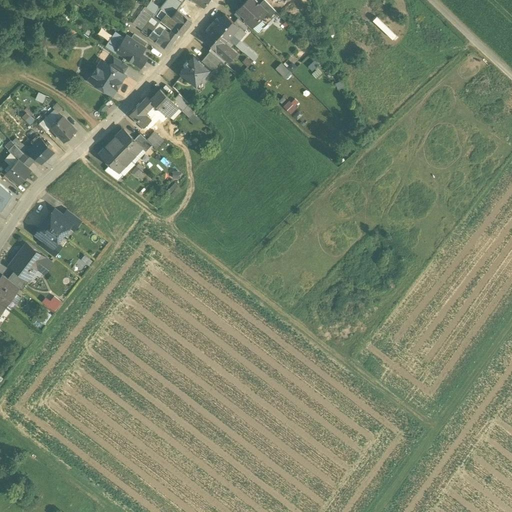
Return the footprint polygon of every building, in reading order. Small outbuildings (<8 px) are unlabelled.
[(148,0),(150,1),(160,8),(166,0),(165,0),(148,0)] [(179,7),(169,0),(166,0),(160,8),(161,9),(167,13),(171,17),(177,9),(179,7)] [(259,5),(254,0),(247,0),(238,10),(252,25),(266,12),(259,5)] [(275,11),(264,0),(263,0),(259,5),(266,12),(270,16),(275,11)] [(160,8),(150,1),(146,7),(154,13),(157,14),(161,9),(160,8)] [(133,23),(143,30),(154,13),(146,7),(145,6),(133,23)] [(157,14),(163,19),(161,21),(164,22),(166,20),(163,18),(167,13),(161,9),(157,14)] [(177,9),(171,17),(177,21),(171,28),(179,34),(181,35),(192,21),(177,9)] [(169,33),(163,30),(159,35),(153,31),(161,21),(163,19),(157,14),(154,13),(143,30),(142,32),(168,49),(179,34),(171,28),(169,26),(168,28),(171,30),(169,33)] [(171,17),(167,13),(163,18),(166,20),(164,22),(167,24),(169,26),(171,28),(177,21),(171,17)] [(226,17),(221,23),(218,20),(213,26),(228,40),(239,28),(233,23),(226,17)] [(237,18),(233,23),(239,28),(228,40),(254,63),(260,57),(241,41),(250,30),(237,18)] [(334,22),(326,25),(330,40),(339,37),(334,22)] [(228,40),(213,26),(208,32),(210,34),(205,40),(214,48),(218,52),(224,45),(228,40)] [(115,33),(107,45),(120,53),(122,51),(118,49),(124,40),(115,33)] [(147,43),(134,34),(131,38),(144,47),(147,43)] [(131,38),(127,36),(124,40),(118,49),(122,51),(129,56),(127,58),(140,67),(146,58),(140,54),(144,48),(144,47),(131,38)] [(235,55),(224,45),(218,52),(229,61),(235,55)] [(229,61),(218,52),(214,48),(210,52),(223,63),(226,66),(230,62),(229,61)] [(223,63),(211,53),(202,64),(212,72),(213,74),(223,63)] [(128,66),(113,56),(108,64),(123,74),(128,66)] [(195,57),(181,73),(191,83),(194,79),(200,85),(212,72),(202,64),(195,57)] [(281,62),(275,69),(286,79),(292,72),(281,62)] [(289,69),(295,72),(298,67),(292,63),(289,69)] [(105,68),(99,64),(89,80),(101,87),(102,86),(113,93),(125,75),(123,74),(108,64),(105,68)] [(161,90),(151,101),(155,105),(169,118),(179,107),(173,101),(161,90)] [(180,95),(173,101),(179,107),(183,111),(190,104),(180,95)] [(148,98),(131,114),(144,128),(151,121),(145,114),(149,110),(155,105),(151,101),(148,98)] [(105,104),(109,108),(114,104),(111,99),(105,104)] [(290,115),(298,109),(291,100),(284,105),(290,115)] [(51,137),(56,132),(51,126),(62,116),(63,117),(69,112),(60,103),(39,124),(51,137)] [(155,105),(149,110),(163,124),(166,120),(170,124),(173,121),(169,118),(155,105)] [(32,125),(37,119),(26,111),(22,117),(32,125)] [(62,116),(51,126),(56,132),(64,141),(76,131),(63,117),(62,116)] [(135,141),(124,130),(113,142),(132,160),(142,149),(143,148),(135,141)] [(31,142),(24,135),(24,134),(21,132),(12,141),(22,152),(27,148),(29,150),(34,145),(31,142)] [(165,141),(155,132),(148,140),(158,149),(165,141)] [(153,146),(141,135),(135,141),(143,148),(142,149),(146,153),(153,146)] [(38,136),(31,142),(34,145),(29,150),(29,151),(36,158),(41,163),(53,151),(41,139),(38,136)] [(6,143),(20,157),(23,153),(22,152),(12,141),(10,139),(6,143)] [(132,160),(113,142),(101,155),(112,165),(120,173),(121,172),(132,160)] [(36,158),(29,151),(29,150),(27,148),(22,152),(23,153),(32,162),(36,158)] [(32,162),(23,153),(20,157),(17,160),(26,168),(32,162)] [(17,160),(6,172),(20,184),(30,172),(26,168),(17,160)] [(112,165),(106,172),(119,182),(125,176),(121,172),(120,173),(112,165)] [(131,171),(141,181),(146,176),(136,166),(131,171)] [(0,184),(0,209),(1,211),(12,195),(0,184)] [(172,194),(176,197),(184,189),(180,186),(172,194)] [(161,206),(165,210),(174,201),(170,197),(161,206)] [(63,215),(55,209),(45,221),(62,234),(68,227),(72,223),(72,222),(63,215)] [(81,220),(68,210),(63,215),(72,222),(72,223),(76,226),(81,220)] [(62,234),(45,221),(35,234),(44,240),(53,247),(53,246),(57,241),(62,234)] [(53,247),(44,240),(40,246),(53,256),(58,250),(53,246),(53,247)] [(62,245),(57,241),(53,246),(58,250),(62,245)] [(26,243),(18,253),(19,254),(10,266),(15,270),(26,278),(37,265),(45,271),(52,263),(26,243)] [(26,278),(15,270),(8,279),(19,287),(22,290),(29,281),(26,278)] [(8,279),(5,277),(0,283),(14,293),(19,287),(8,279)] [(0,283),(0,282),(0,302),(6,307),(15,294),(14,293),(0,283)] [(56,296),(47,307),(56,314),(65,303),(56,296)]
